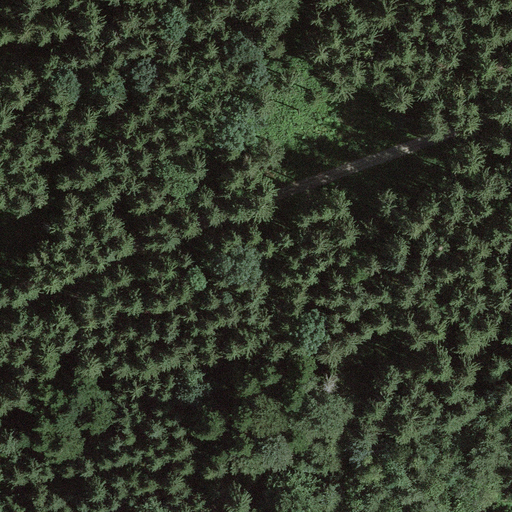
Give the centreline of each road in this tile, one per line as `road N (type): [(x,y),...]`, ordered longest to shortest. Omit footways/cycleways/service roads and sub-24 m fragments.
road 1 (track): [(511,105),(168,232)]
road 2 (track): [(114,254),(0,301)]
